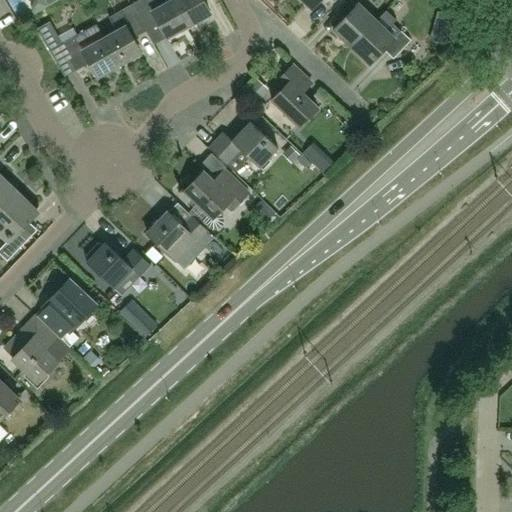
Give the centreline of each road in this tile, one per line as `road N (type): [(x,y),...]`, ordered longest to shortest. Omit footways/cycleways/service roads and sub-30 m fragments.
road 1 (secondary): [(511,48),(252,295)]
road 2 (secondary): [(252,295),(511,83)]
road 3 (secondary): [(15,511),(252,295)]
road 4 (residential): [(109,175),(169,105),(243,61),(247,27)]
road 5 (residential): [(109,175),(53,143),(0,50)]
road 6 (residential): [(0,290),(109,175)]
road 7 (residential): [(364,115),(279,34),(247,27)]
